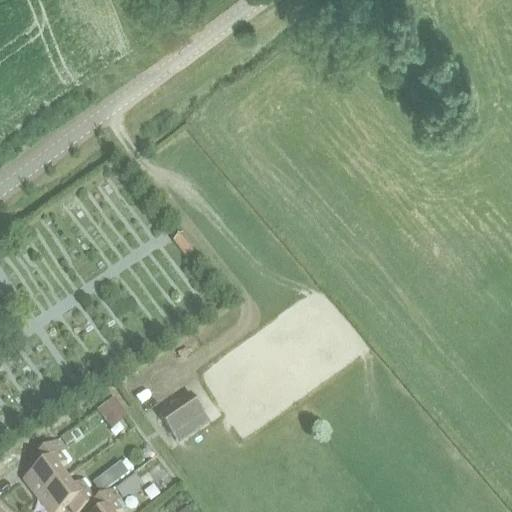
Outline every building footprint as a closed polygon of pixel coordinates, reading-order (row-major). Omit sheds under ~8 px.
[(187,260),(197,253),(182,235),(173,242),(187,260)] [(159,421),(173,441),(205,419),(191,399),(159,421)] [(115,400),(98,413),(111,432),(128,419),(115,400)] [(67,435),(59,441),(65,449),(73,443),(67,435)] [(36,503),(66,481),(58,472),(71,463),(56,443),(31,462),(39,471),(22,484),(36,503)] [(113,473),(93,488),(100,498),(120,483),(113,473)] [(73,491),(66,481),(36,503),(43,511),(64,511),(67,510),(68,511),(84,511),(87,510),(99,501),(85,482),(73,491)] [(129,482),(116,492),(124,501),(136,492),(129,482)] [(99,501),(87,510),(88,511),(125,511),(126,511),(112,492),(99,501)]
